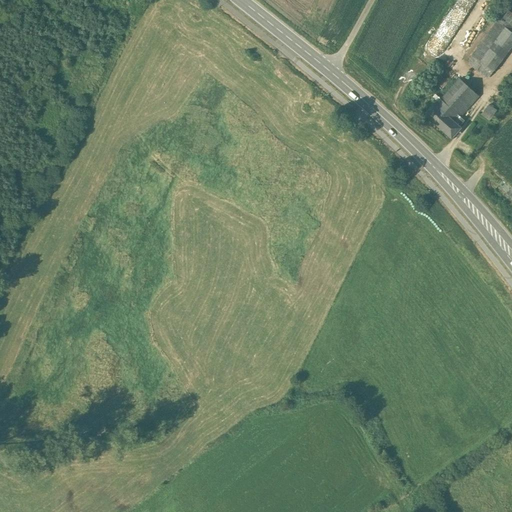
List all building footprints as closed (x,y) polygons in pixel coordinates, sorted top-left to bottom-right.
[(503,26),(483,52),(499,64),(511,45),(511,22),(507,20),(503,26)] [(499,64),(483,52),(503,26),(497,22),(467,62),(478,70),(478,69),(489,77),(499,64)] [(479,96),(461,79),(442,100),(461,116),(479,96)] [(442,100),(441,99),(435,105),(434,105),(426,114),(452,137),(460,128),(459,127),(465,121),(461,116),(442,100)] [(483,114),(493,121),(500,111),(490,104),(483,114)]
